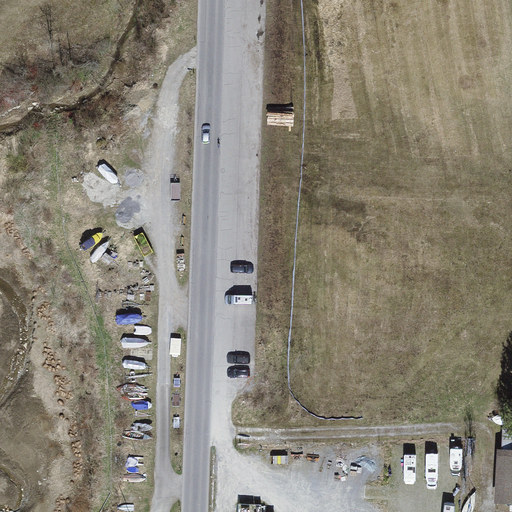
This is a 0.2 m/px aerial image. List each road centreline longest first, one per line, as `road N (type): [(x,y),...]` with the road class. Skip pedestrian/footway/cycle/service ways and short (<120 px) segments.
road 1 (track): [(212,0),(176,24),(155,511)]
road 2 (tertiary): [(215,0),(195,511)]
road 3 (track): [(198,431),(335,429),(511,285)]
